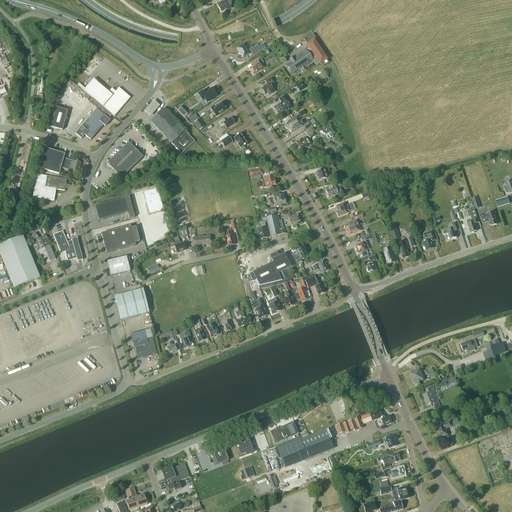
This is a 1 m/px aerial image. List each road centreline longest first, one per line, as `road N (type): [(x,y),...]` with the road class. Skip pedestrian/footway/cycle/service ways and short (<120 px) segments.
road 1 (tertiary): [(146,462),(332,385),(388,377)]
road 2 (primary): [(310,0),(259,30),(210,41),(147,35),(85,0)]
road 3 (residential): [(326,305),(138,383),(126,381)]
road 4 (tertiary): [(324,229),(214,48)]
road 5 (residential): [(144,281),(186,262),(324,229)]
road 6 (unclassified): [(354,292),(511,236)]
road 7 (tertiary): [(30,5),(158,66)]
road 8 (tertiary): [(0,441),(126,381)]
road 9 (tertiary): [(449,490),(388,377)]
road 10 (tertiary): [(146,462),(29,511)]
